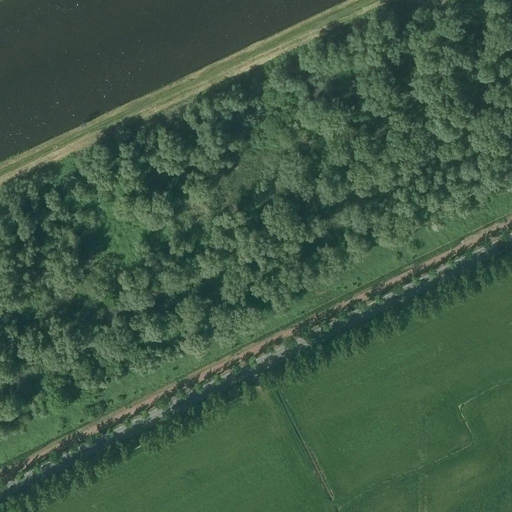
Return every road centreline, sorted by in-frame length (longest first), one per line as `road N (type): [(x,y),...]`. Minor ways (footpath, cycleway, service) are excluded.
road 1 (tertiary): [(0,493),(511,240)]
road 2 (track): [(0,174),(369,0)]
